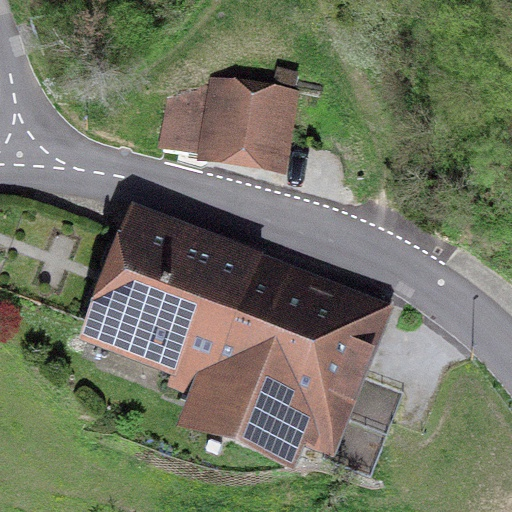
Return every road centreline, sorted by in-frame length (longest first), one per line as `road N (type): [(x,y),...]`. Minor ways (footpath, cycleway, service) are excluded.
road 1 (residential): [(25,152),(378,266),(511,357)]
road 2 (track): [(302,0),(317,90),(378,266)]
